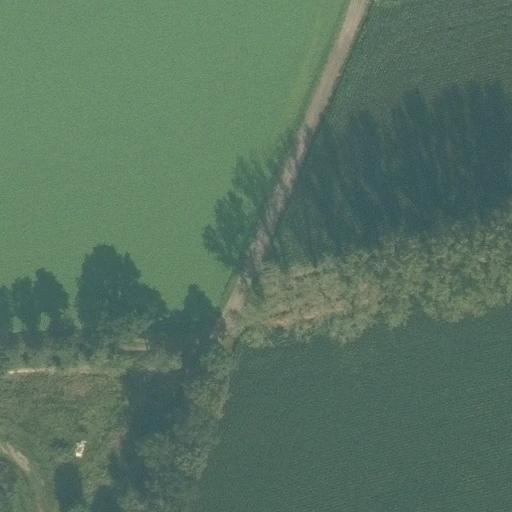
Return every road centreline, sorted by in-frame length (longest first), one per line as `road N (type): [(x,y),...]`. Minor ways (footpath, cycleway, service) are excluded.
road 1 (track): [(357,0),(233,309)]
road 2 (track): [(511,240),(233,309)]
road 3 (track): [(233,309),(201,335),(0,353)]
road 4 (track): [(233,309),(146,511)]
